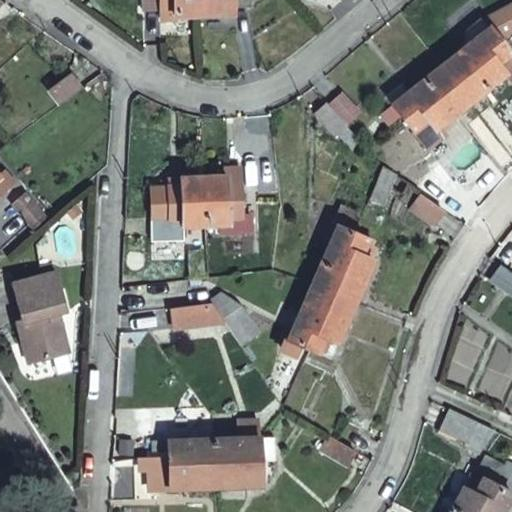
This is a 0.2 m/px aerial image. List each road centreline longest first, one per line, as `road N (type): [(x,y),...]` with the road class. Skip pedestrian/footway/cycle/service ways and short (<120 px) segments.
road 1 (residential): [(94,511),(127,60)]
road 2 (residential): [(363,511),(394,454),(434,318),(482,236),(511,205)]
road 3 (residential): [(127,60),(157,82),(205,98),(258,94),(302,69),(385,0)]
road 4 (residential): [(0,411),(70,511)]
